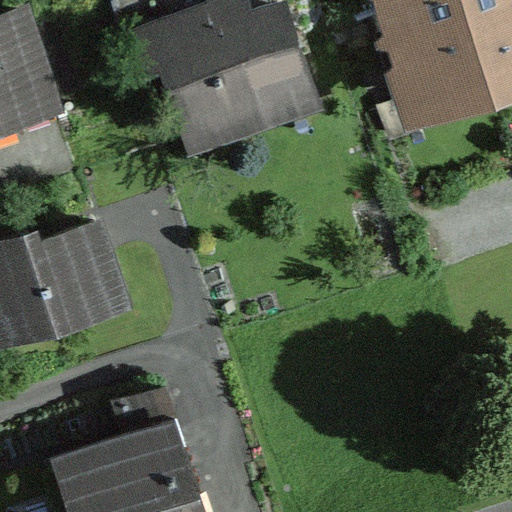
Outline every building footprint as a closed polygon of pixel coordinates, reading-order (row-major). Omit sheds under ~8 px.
[(72,72),(50,9),(31,15),(25,0),(0,0),(0,105),(56,86),(53,78),(72,72)] [(311,85),(280,0),(150,0),(118,11),(132,52),(147,47),(177,132),(311,85)] [(511,0),(351,0),(388,103),(511,58),(511,0)] [(0,323),(121,283),(90,190),(29,211),(26,201),(0,209),(0,323)] [(70,511),(188,473),(152,366),(96,385),(107,417),(38,441),(61,511),(70,511)] [(201,511),(188,473),(70,511),(201,511)]
